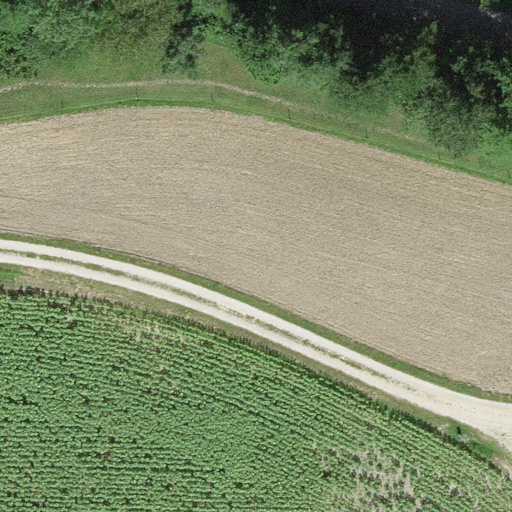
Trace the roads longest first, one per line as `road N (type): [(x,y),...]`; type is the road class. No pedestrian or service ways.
road 1 (track): [(511,444),(497,427),(217,307),(55,255),(0,250)]
road 2 (unclassified): [(511,63),(171,0)]
